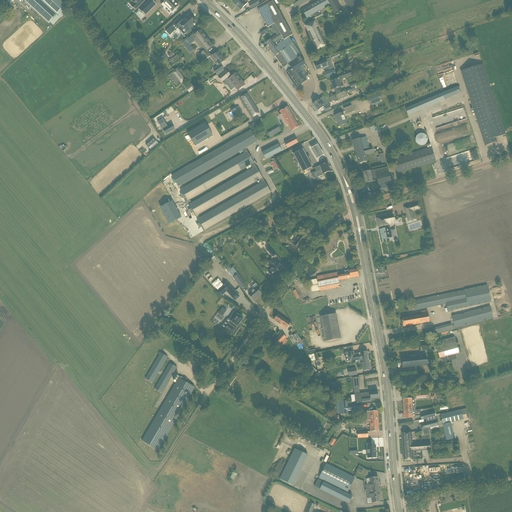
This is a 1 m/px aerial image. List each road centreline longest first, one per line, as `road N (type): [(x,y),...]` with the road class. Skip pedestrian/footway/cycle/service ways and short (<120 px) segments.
road 1 (tertiary): [(399,511),(360,241)]
road 2 (unclassified): [(209,394),(316,240),(352,213)]
road 3 (unclassified): [(356,207),(511,155)]
road 4 (tertiary): [(203,0),(301,109)]
road 5 (unclassified): [(301,109),(316,83),(278,0)]
